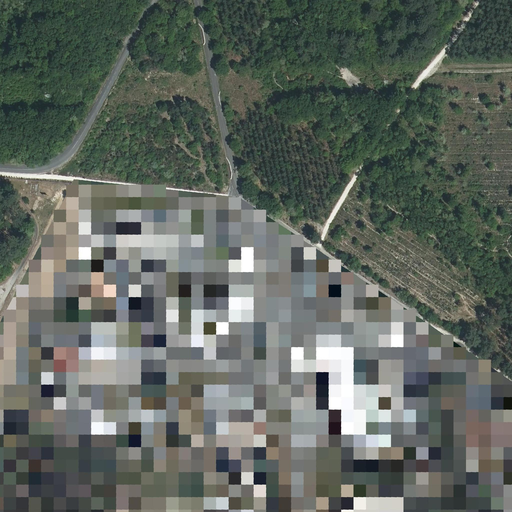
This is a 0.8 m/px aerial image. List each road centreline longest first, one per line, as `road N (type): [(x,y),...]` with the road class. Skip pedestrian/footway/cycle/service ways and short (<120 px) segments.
road 1 (residential): [(152,0),(78,139),(55,163),(0,168)]
road 2 (unclassified): [(198,0),(240,200)]
